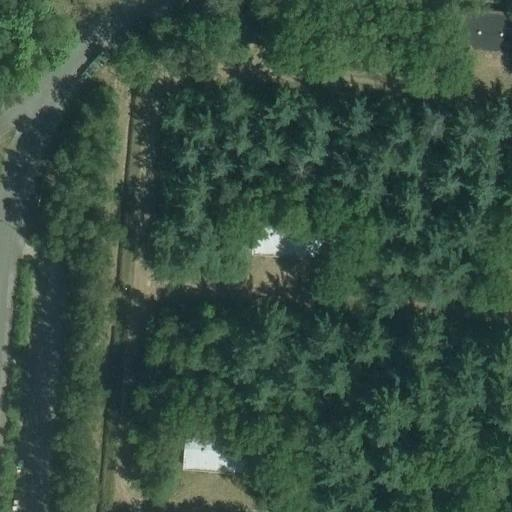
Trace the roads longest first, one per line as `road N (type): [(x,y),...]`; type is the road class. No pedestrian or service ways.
road 1 (unknown): [(108,511),(143,49),(123,21)]
road 2 (unknown): [(123,289),(511,319)]
road 3 (unknown): [(7,252),(40,259),(57,287),(39,511)]
